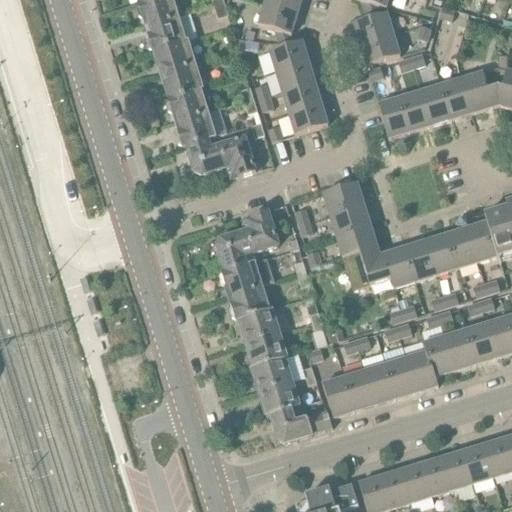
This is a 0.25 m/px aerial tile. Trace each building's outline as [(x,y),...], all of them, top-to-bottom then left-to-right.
[(146,31),(180,21),(173,0),(164,0),(141,6),(139,7),(146,31)] [(211,0),(215,11),(225,8),(222,0),(211,0)] [(266,0),(264,8),(298,18),(303,0),(266,0)] [(390,0),(354,0),(353,2),(362,5),(367,23),(382,18),(380,11),(387,12),(390,0)] [(218,23),(229,20),(225,8),(215,11),(218,23)] [(278,46),(294,43),(292,39),(298,18),(264,8),(258,29),(275,34),(278,46)] [(440,22),(452,26),(456,15),(443,11),(440,22)] [(382,18),(354,27),(361,49),(395,38),(388,17),(382,18)] [(156,55),(187,44),(180,21),(146,31),(154,56),(156,55)] [(417,43),(428,46),(432,33),(420,30),(417,43)] [(367,70),(401,60),(395,38),(361,49),(367,70)] [(163,79),(197,68),(189,43),(187,44),(156,55),(163,79)] [(276,76),(310,66),(303,45),(295,47),(294,43),(278,46),(280,52),(270,55),(276,76)] [(233,69),(243,66),(239,55),(230,58),(233,69)] [(204,66),(216,63),(214,56),(202,59),(204,66)] [(414,73),(426,69),(423,58),(410,62),(414,73)] [(500,110),(511,112),(511,75),(507,74),(507,60),(498,60),(498,73),(500,110)] [(399,66),(402,77),(414,73),(410,62),(398,66),(399,66)] [(283,97),(316,87),(310,66),(276,76),(283,97)] [(170,102),(202,94),(204,93),(197,68),(163,79),(170,102)] [(372,85),(384,82),(381,72),(369,75),(372,85)] [(475,118),(500,110),(498,73),(464,83),(475,118)] [(452,124),(475,118),(464,83),(442,90),(452,124)] [(289,117),(322,107),(316,87),(283,97),(289,117)] [(259,104),(271,101),(267,89),(256,92),(259,104)] [(431,131),(452,124),(442,90),(421,96),(431,131)] [(245,106),(254,103),(251,91),(241,94),(245,106)] [(176,128),(210,117),(202,94),(170,102),(168,102),(176,128)] [(411,137),(431,131),(421,96),(400,103),(411,137)] [(263,117),(275,113),(271,101),(259,104),(263,117)] [(248,118),(258,115),(254,103),(245,106),(248,118)] [(390,143),(411,137),(400,103),(379,109),(390,143)] [(296,139),(297,139),(329,130),(322,107),(289,117),(296,139)] [(210,144),(217,141),(210,117),(176,128),(183,151),(187,150),(188,152),(210,145),(210,144)] [(255,142),(265,139),(261,127),(252,130),(255,142)] [(272,147),(284,143),(280,131),(268,134),(272,147)] [(240,181),(256,176),(245,140),(220,148),(227,171),(231,183),(239,180),(240,181)] [(202,178),(227,171),(220,148),(212,151),(210,145),(188,152),(195,175),(202,178)] [(330,217),(364,207),(358,187),(323,197),(330,217)] [(485,218),(488,226),(498,261),(511,256),(511,204),(507,206),(508,211),(485,218)] [(336,239),(371,229),(364,207),(330,217),(336,239)] [(298,229),(310,225),(306,213),(295,217),(298,229)] [(254,259),(279,251),(267,215),(251,220),(251,221),(243,224),(247,236),(254,259)] [(302,241),(314,238),(310,225),(298,229),(302,241)] [(478,267),(498,261),(488,226),(468,232),(478,267)] [(343,261),(377,251),(371,229),(336,239),(343,261)] [(458,273),(478,267),(468,232),(447,239),(458,273)] [(247,261),(254,259),(247,236),(221,244),(217,251),(225,275),(249,268),(247,261)] [(437,280),(458,273),(447,239),(426,245),(437,280)] [(291,256),(300,253),(297,243),(288,246),(291,256)] [(416,286),(437,280),(426,245),(406,251),(416,286)] [(354,295),(392,283),(383,258),(380,259),(377,251),(343,261),(354,295)] [(395,293),(416,286),(406,251),(383,258),(392,283),(395,293)] [(311,272),(323,268),(319,255),(307,259),(311,272)] [(229,301),(264,290),(256,265),(249,268),(225,275),(221,277),(229,301)] [(298,280),(307,278),(303,265),(295,268),(298,280)] [(307,278),(298,280),(302,292),(311,289),(307,278)] [(489,299),(501,295),(497,283),(485,287),(489,299)] [(476,303),(489,299),(485,287),(473,291),(476,303)] [(236,324),(271,313),(264,290),(229,301),(236,324)] [(447,312),(459,308),(456,296),(444,300),(447,312)] [(435,315),(447,312),(444,300),(431,304),(435,315)] [(483,317),(496,313),(492,301),(480,305),(483,317)] [(471,321),(483,317),(480,305),(468,309),(471,321)] [(406,325),(418,321),(414,309),(402,313),(406,325)] [(248,352),(283,340),(274,312),(271,313),(236,324),(237,326),(239,325),(248,352)] [(393,328),(406,325),(402,313),(390,317),(393,328)] [(442,330),(454,326),(451,314),(439,318),(442,330)] [(310,319),(312,328),(321,325),(319,316),(310,319)] [(430,333),(442,330),(439,318),(426,322),(430,333)] [(497,362),(511,357),(511,339),(506,321),(486,327),(497,362)] [(315,336),(324,334),(321,325),(312,328),(315,336)] [(401,342),(413,339),(409,327),(397,331),(401,342)] [(476,369),(497,362),(486,327),(465,334),(476,369)] [(389,346),(401,342),(397,331),(385,335),(389,346)] [(455,375),(476,369),(465,334),(445,340),(455,375)] [(253,375),(288,364),(287,363),(290,362),(283,340),(248,352),(254,371),(252,372),(253,375)] [(355,344),(359,355),(367,353),(371,352),(368,340),(367,340),(355,344)] [(436,381),(455,375),(445,340),(423,346),(426,355),(436,381)] [(347,359),(359,355),(355,344),(344,347),(347,359)] [(312,368),(325,364),(321,352),(309,356),(312,368)] [(439,390),(436,381),(426,355),(406,361),(417,397),(439,390)] [(397,403),(417,397),(406,361),(386,368),(397,403)] [(260,397),(294,386),(288,364),(253,375),(260,397)] [(377,409),(397,403),(386,368),(366,374),(377,409)] [(312,371),(304,373),(306,382),(315,379),(312,371)] [(355,416),(377,409),(366,374),(344,380),(355,416)] [(309,390),(317,388),(315,379),(306,382),(309,390)] [(334,422),(355,416),(344,380),(323,387),(334,422)] [(266,419),(301,407),(294,386),(260,397),(266,419)] [(286,448),(310,440),(305,422),(297,425),(293,413),(302,410),(301,407),(266,419),(267,421),(271,420),(279,444),(286,448)] [(305,422),(310,440),(334,432),(332,423),(329,414),(307,421),(308,421),(305,422)] [(495,483),(511,477),(511,464),(505,443),(485,449),(495,483)] [(474,489),(495,483),(485,449),(464,456),(474,489)] [(473,490),(474,489),(464,456),(443,462),(453,496),(454,496),(473,490)] [(433,502),(453,496),(443,462),(422,469),(433,502)] [(432,502),(433,502),(422,469),(402,475),(412,509),(432,502)] [(392,511),(400,511),(412,509),(402,475),(383,481),(392,511)] [(367,511),(392,511),(383,481),(360,488),(367,511)] [(334,495),(339,511),(354,511),(359,511),(352,490),(334,495)] [(339,511),(334,495),(331,496),(330,493),(306,500),(308,506),(296,510),(296,511),(339,511)]
